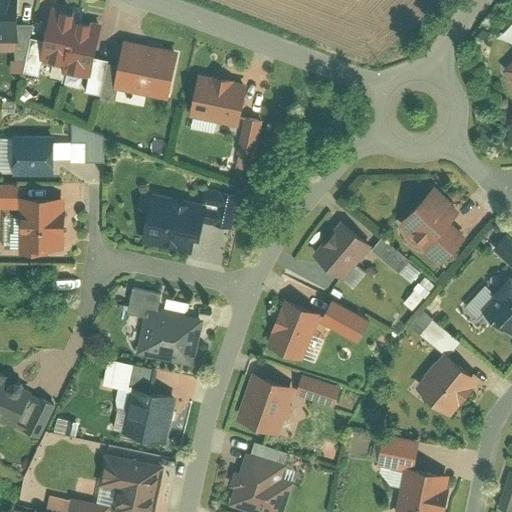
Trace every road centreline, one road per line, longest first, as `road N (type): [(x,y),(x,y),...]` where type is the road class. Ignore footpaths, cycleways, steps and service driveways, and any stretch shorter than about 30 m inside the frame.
road 1 (residential): [(143,0),(379,89)]
road 2 (residential): [(247,288),(190,511)]
road 3 (residential): [(378,127),(310,196),(247,288)]
road 4 (residential): [(247,288),(80,247)]
